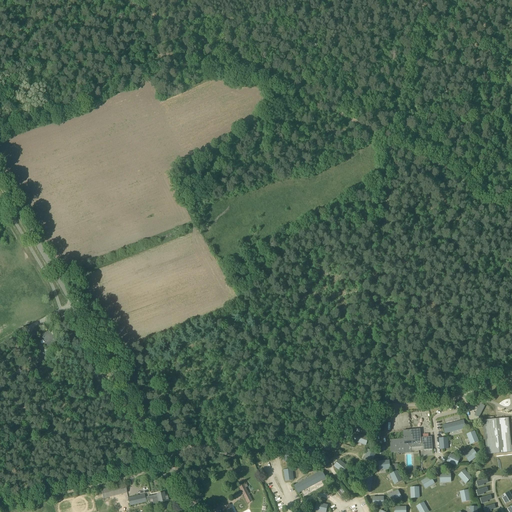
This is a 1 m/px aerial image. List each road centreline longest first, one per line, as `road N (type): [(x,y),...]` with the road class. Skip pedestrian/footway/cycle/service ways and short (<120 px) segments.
road 1 (track): [(511,201),(130,0)]
road 2 (unclassified): [(164,459),(196,444),(247,454),(370,405),(449,397),(511,369)]
road 3 (tertiary): [(164,459),(0,179)]
road 4 (track): [(157,464),(0,504)]
